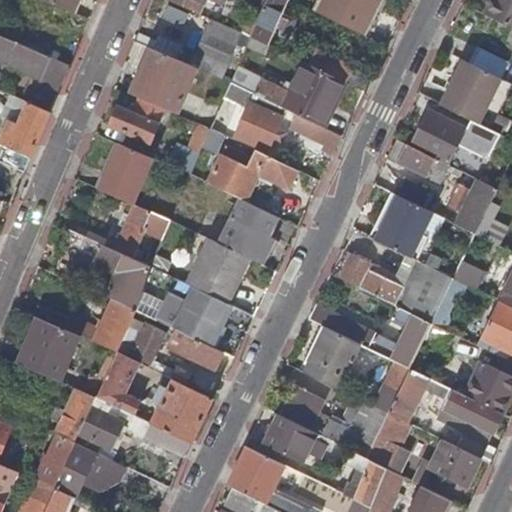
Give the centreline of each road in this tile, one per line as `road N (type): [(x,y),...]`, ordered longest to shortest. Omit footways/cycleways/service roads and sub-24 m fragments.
road 1 (residential): [(189,511),(439,0)]
road 2 (residential): [(126,0),(0,298)]
